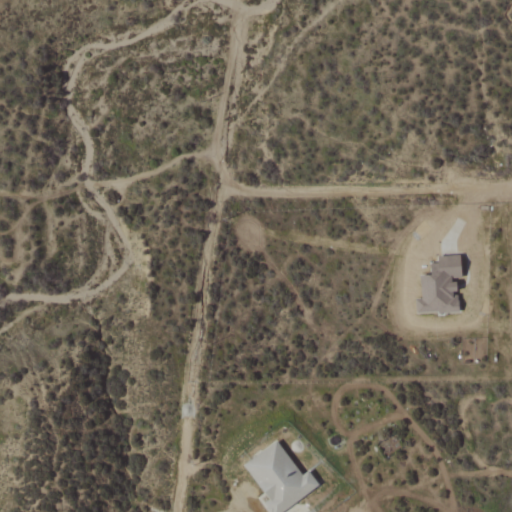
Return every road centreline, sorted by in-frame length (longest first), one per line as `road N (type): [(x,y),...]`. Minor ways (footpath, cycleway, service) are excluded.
road 1 (residential): [(233,0),(241,39),(178,511)]
road 2 (residential): [(216,196),(511,181)]
